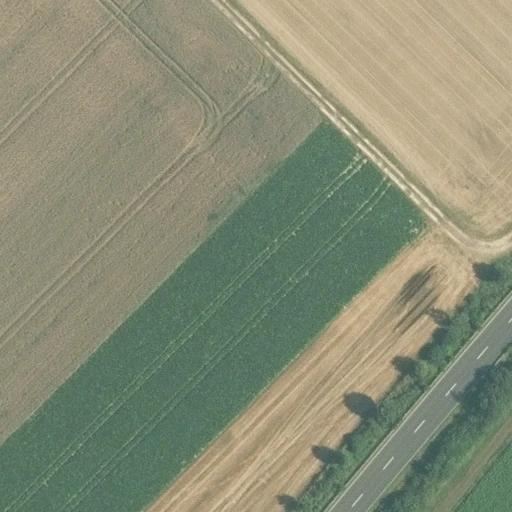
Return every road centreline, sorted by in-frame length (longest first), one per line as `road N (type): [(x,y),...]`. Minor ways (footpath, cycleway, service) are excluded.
road 1 (track): [(210,0),(465,251)]
road 2 (primary): [(511,351),(373,511)]
